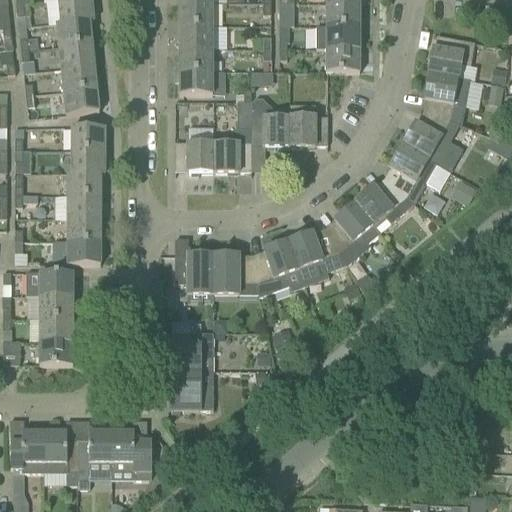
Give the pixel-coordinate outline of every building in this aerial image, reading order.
[(15,10),(23,9),(31,8),(30,0),(13,0),(15,7),(15,10)] [(178,0),(178,8),(211,8),(211,0),(178,0)] [(285,8),(292,8),(292,0),(277,0),(278,8),(285,8)] [(324,0),(325,8),(359,8),(358,0),(324,0)] [(57,6),(59,28),(60,28),(89,25),(89,26),(93,25),(91,2),(57,6)] [(178,8),(178,31),(211,31),(211,8),(178,8)] [(293,31),(292,8),(285,8),(278,8),(278,31),(279,31),(290,31),(293,31)] [(359,8),(325,8),(325,31),(359,31),(359,8)] [(26,31),(23,9),(15,10),(17,32),(26,31)] [(9,33),(7,10),(0,10),(0,34),(2,34),(2,33),(9,33)] [(55,28),(57,51),(91,48),(89,26),(89,25),(60,28),(59,28),(55,28)] [(178,31),(178,54),(211,54),(211,31),(178,31)] [(290,42),(290,31),(279,31),(279,42),(278,42),(278,54),(285,54),(285,48),(290,48),(290,42)] [(359,31),(325,31),(316,31),(316,54),(325,54),(359,54),(359,31)] [(10,43),(9,33),(2,33),(2,34),(3,44),(10,43)] [(466,84),(470,84),(475,85),(478,71),(469,69),(473,48),(436,41),(433,53),(432,53),(428,78),(457,83),(466,85),(466,84)] [(27,43),(19,44),(20,55),(28,54),(27,43)] [(57,51),(59,74),(93,70),(91,48),(57,51)] [(28,54),(20,55),(21,66),(29,65),(28,54)] [(211,54),(178,54),(178,66),(174,67),(174,76),(211,76),(211,54)] [(325,54),(325,77),(359,77),(359,54),(325,54)] [(59,74),(62,97),(100,93),(99,83),(95,83),(93,70),(59,74)] [(490,89),(503,91),(506,75),(493,72),(490,89)] [(178,100),(198,100),(211,100),(211,76),(174,76),(174,86),(178,86),(178,100)] [(272,77),(250,77),(251,91),(273,91),(272,77)] [(422,116),(459,130),(459,129),(463,130),(470,84),(466,84),(466,85),(457,83),(428,78),(423,104),(424,104),(422,116)] [(30,89),(23,89),(24,100),(33,99),(31,88),(30,89)] [(503,91),(490,89),(487,105),(487,108),(499,111),(503,91)] [(100,93),(62,97),(64,120),(98,116),(97,103),(101,102),(100,93)] [(24,100),(26,112),(34,111),(33,99),(24,100)] [(288,152),(288,122),(276,122),(275,117),(261,103),(254,103),(250,107),(250,133),(250,150),(262,150),(262,151),(288,152)] [(314,151),(326,151),(326,122),(314,122),(314,110),(288,110),(288,122),(288,152),(314,152),(314,151)] [(415,127),(402,150),(428,165),(428,164),(450,177),(463,154),(449,146),(459,130),(422,116),(415,128),(415,127)] [(71,155),(104,155),(104,132),(71,132),(71,134),(71,155)] [(250,150),(250,133),(234,133),(229,137),(229,138),(212,139),(212,148),(212,178),(238,178),(238,176),(250,176),(250,150)] [(21,145),(13,145),(13,155),(21,155),(21,145)] [(186,178),(212,178),(212,148),(174,148),(174,177),(186,177),(186,178)] [(383,184),(413,209),(425,188),(438,196),(450,177),(428,164),(428,165),(402,150),(388,172),(389,173),(383,184)] [(21,166),(21,155),(13,155),(13,166),(21,166)] [(104,155),(71,155),(71,178),(100,178),(104,178),(104,155)] [(14,178),(14,189),(13,189),(13,200),(21,200),(21,189),(22,189),(22,178),(14,178)] [(100,201),(100,178),(71,178),(66,178),(66,201),(100,201)] [(373,191),(353,208),(372,231),(373,230),(383,221),(390,229),(413,209),(383,184),(373,192),(373,191)] [(476,194),(459,185),(451,200),(468,209),(476,194)] [(66,223),(100,223),(100,201),(66,201),(66,223)] [(372,231),(353,208),(333,224),(333,225),(324,233),(338,259),(345,271),(348,269),(359,261),(370,251),(367,248),(379,238),(373,230),(372,231)] [(100,223),(66,223),(66,246),(104,246),(104,236),(100,237),(100,223)] [(345,271),(338,259),(324,233),(312,238),(311,237),(287,246),(297,274),(311,269),(316,281),(345,271)] [(52,246),(52,270),(100,270),(100,256),(104,256),(104,246),(66,246),(52,246)] [(297,274),(287,246),(263,255),(263,256),(251,260),(257,300),(258,302),(288,291),(283,279),(297,274)] [(212,300),(212,259),(186,259),(186,260),(174,260),(174,289),(187,289),(187,304),(212,304),(212,300)] [(238,259),(212,259),(212,300),(257,300),(251,260),(238,260),(238,259)] [(72,278),(25,278),(25,301),(38,301),(72,301),(72,278)] [(367,279),(355,287),(363,298),(374,290),(367,279)] [(343,293),(348,305),(361,299),(355,287),(343,293)] [(38,301),(38,324),(72,324),(72,301),(38,301)] [(29,346),(38,346),(72,346),(72,324),(38,324),(29,324),(29,346)] [(225,336),(225,324),(213,324),(213,336),(225,336)] [(170,327),(170,338),(174,338),(186,338),(193,338),(193,327),(170,327)] [(288,333),(271,340),(276,353),(293,347),(288,333)] [(169,376),(212,376),(212,338),(186,338),(174,338),(170,338),(170,350),(169,350),(169,376)] [(18,346),(2,347),(3,370),(18,370),(18,346)] [(72,370),(72,346),(38,346),(38,370),(72,370)] [(258,357),(258,371),(269,371),(269,357),(258,357)] [(212,415),(212,390),(212,376),(169,376),(169,402),(170,402),(170,414),(212,415)] [(255,378),(255,388),(265,388),(265,378),(255,378)] [(43,479),(43,436),(21,436),(21,446),(10,446),(10,473),(21,473),(21,479),(43,479)] [(43,436),(43,479),(66,478),(66,490),(77,490),(77,481),(77,476),(77,446),(66,446),(66,436),(43,436)] [(110,476),(110,436),(88,436),(88,446),(77,446),(77,476),(77,481),(88,481),(88,486),(111,486),(111,484),(110,476)] [(133,436),(110,436),(110,476),(132,476),(132,485),(148,485),(151,482),(151,445),(133,445),(133,436)] [(472,437),(471,456),(484,456),(485,438),(472,437)] [(470,511),(484,511),(485,502),(471,501),(470,511)]
